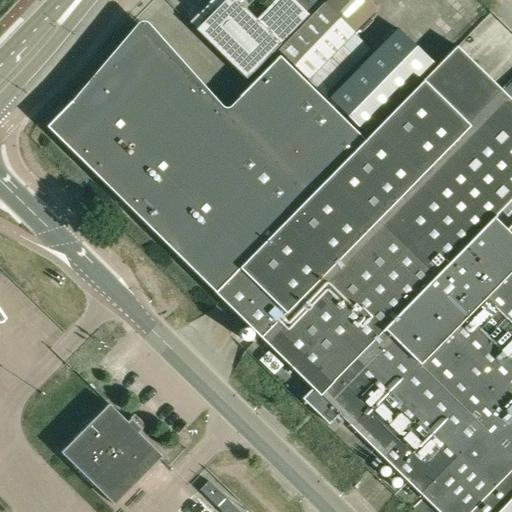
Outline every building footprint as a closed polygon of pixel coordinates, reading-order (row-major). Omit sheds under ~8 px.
[(223,0),(195,29),(198,32),(246,79),(310,13),(296,0),(280,0),(261,21),(239,0),(223,0)] [(309,79),(352,34),(377,9),(367,0),(326,0),(279,50),(309,79)] [(398,28),(328,98),(365,133),(434,63),(398,28)] [(511,226),(506,233),(492,219),(511,198),(511,101),(456,45),(364,140),(278,56),(266,68),(238,96),(240,98),(225,113),(152,41),(142,31),(72,103),(70,101),(46,126),(215,293),(312,387),(302,398),(327,423),(334,416),(338,412),(427,500),(415,511),(498,511),(511,498),(511,226)] [(60,453),(113,505),(134,483),(159,458),(161,456),(137,433),(141,429),(130,418),(126,421),(108,404),(94,418),(60,453)] [(511,511),(511,498),(498,511),(511,511)]
